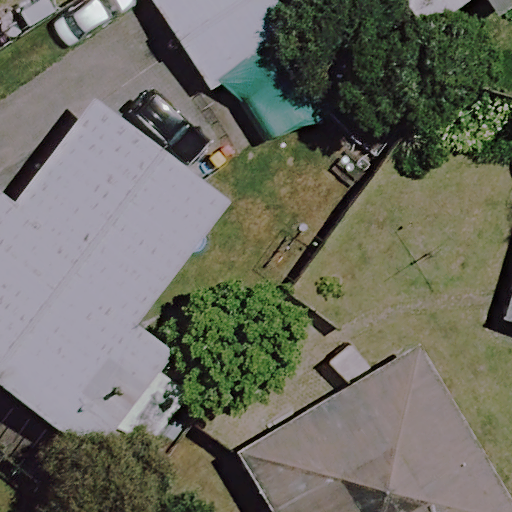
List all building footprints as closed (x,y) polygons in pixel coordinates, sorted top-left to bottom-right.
[(322,0),(135,0),(193,89),(325,5),(322,0)] [(468,0),(477,13),(494,0),(468,0)] [(65,91),(0,175),(0,397),(69,450),(150,345),(112,317),(204,196),(65,91)] [(511,323),(511,214),(485,317),(511,323)] [(251,511),(496,511),(398,338),(212,442),(251,511)]
